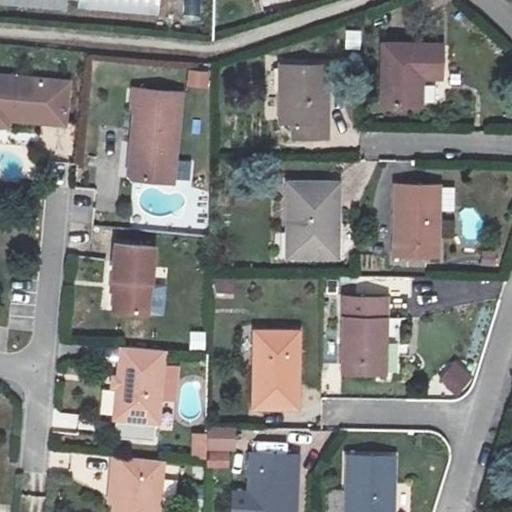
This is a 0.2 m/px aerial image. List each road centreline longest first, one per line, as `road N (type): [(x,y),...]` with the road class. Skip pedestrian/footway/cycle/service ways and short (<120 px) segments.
road 1 (residential): [(31,365),(48,192)]
road 2 (residential): [(340,414),(476,413)]
road 3 (residential): [(382,143),(511,147)]
